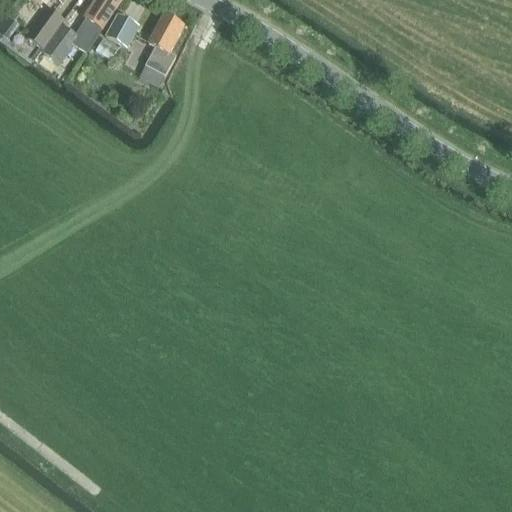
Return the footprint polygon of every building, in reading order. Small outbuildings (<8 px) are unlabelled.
[(86,57),(96,42),(122,0),(121,0),(98,0),(91,11),(92,11),(74,38),(78,41),(73,48),(86,57)] [(42,52),(63,22),(49,12),(28,41),(42,52)] [(118,18),(106,40),(127,51),(139,30),(118,18)] [(176,61),(169,57),(184,30),(164,19),(148,47),(155,51),(146,69),(165,80),(176,61)] [(74,38),(62,30),(43,56),(60,68),(73,48),(78,41),(74,38)]
